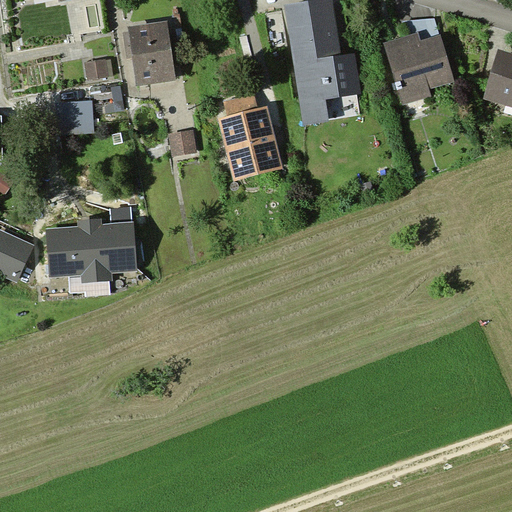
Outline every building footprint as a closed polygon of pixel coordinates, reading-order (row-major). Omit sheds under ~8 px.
[(306,119),(326,116),(323,95),(356,90),(351,57),(340,59),(331,0),(289,7),(306,119)] [(128,34),(135,85),(172,79),(164,28),(128,34)] [(419,91),(449,82),(437,41),(409,49),(408,46),(386,53),(395,85),(393,86),(395,92),(397,91),(398,93),(418,87),(419,91)] [(511,60),(501,58),(488,99),(511,106),(511,60)] [(103,77),(101,65),(86,67),(88,79),(103,77)] [(57,102),(59,136),(96,134),(94,100),(57,102)] [(237,178),(273,169),(259,115),(255,116),(251,100),(223,107),(227,123),(224,124),(237,178)] [(194,131),(170,134),(173,154),(197,150),(195,137),(194,131)] [(0,172),(0,191),(7,195),(16,181),(0,172)] [(78,227),(46,230),(50,277),(82,275),(82,283),(113,281),(113,272),(138,271),(134,223),(103,225),(102,219),(78,221),(78,227)] [(0,230),(0,275),(19,283),(36,246),(0,230)]
